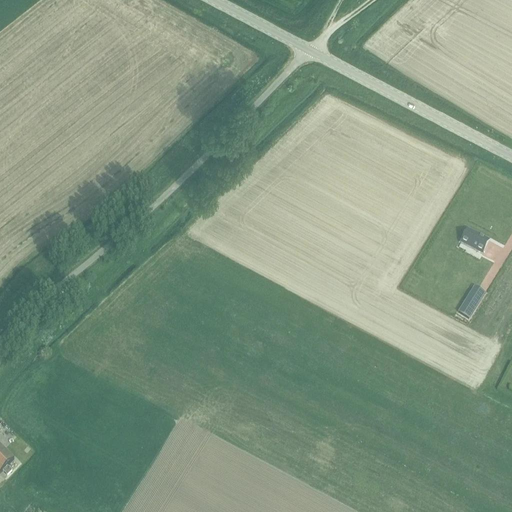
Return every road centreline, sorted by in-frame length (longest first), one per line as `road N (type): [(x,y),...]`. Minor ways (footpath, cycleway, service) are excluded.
road 1 (unclassified): [(8,330),(309,51)]
road 2 (tertiary): [(511,156),(309,51)]
